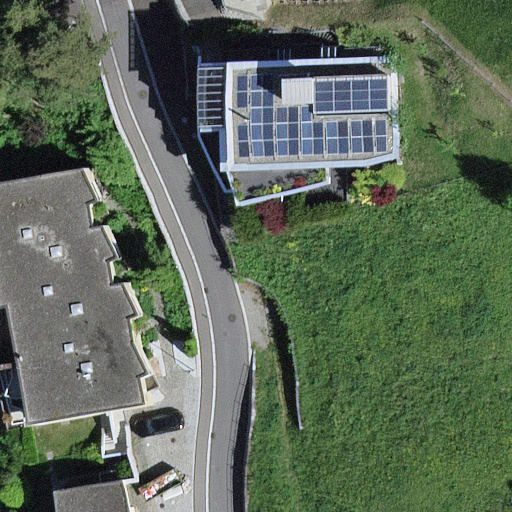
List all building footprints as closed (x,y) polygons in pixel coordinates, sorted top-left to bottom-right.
[(409,56),(228,59),(229,130),(259,130),(260,165),(411,162),(409,56)] [(128,228),(111,169),(0,201),(0,242),(6,262),(128,228)] [(145,286),(128,228),(6,262),(22,320),(145,286)] [(161,344),(145,286),(22,320),(39,379),(161,344)] [(178,402),(161,344),(39,379),(55,437),(178,402)] [(154,511),(148,473),(73,485),(77,511),(154,511)]
